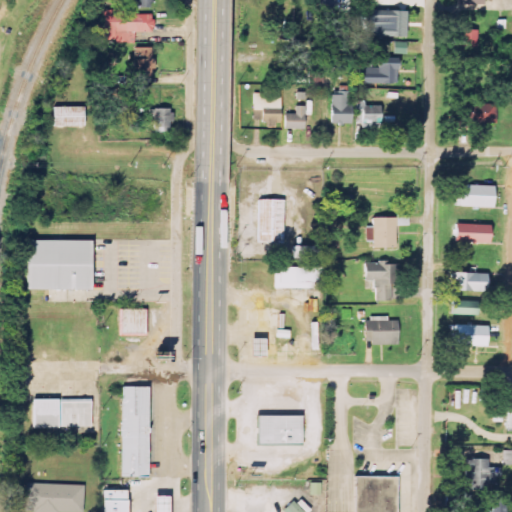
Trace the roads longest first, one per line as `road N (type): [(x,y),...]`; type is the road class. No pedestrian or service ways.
road 1 (residential): [(422,511),(432,0)]
road 2 (residential): [(511,150),(95,150)]
road 3 (trunk): [(210,511),(212,181)]
road 4 (residential): [(511,371),(212,370)]
road 5 (trunk): [(212,181),(212,0)]
